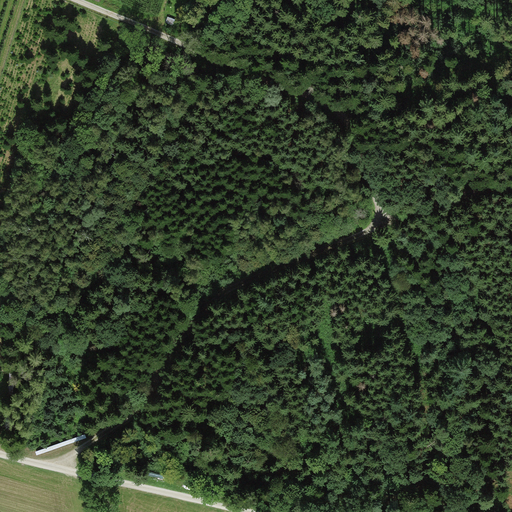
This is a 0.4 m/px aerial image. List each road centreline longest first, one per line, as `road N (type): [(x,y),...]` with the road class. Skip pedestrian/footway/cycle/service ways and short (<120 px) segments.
road 1 (track): [(511,186),(444,200),(229,290),(189,326),(137,407),(50,465)]
road 2 (track): [(383,225),(354,131),(330,107),(72,0)]
road 3 (track): [(58,468),(232,511)]
